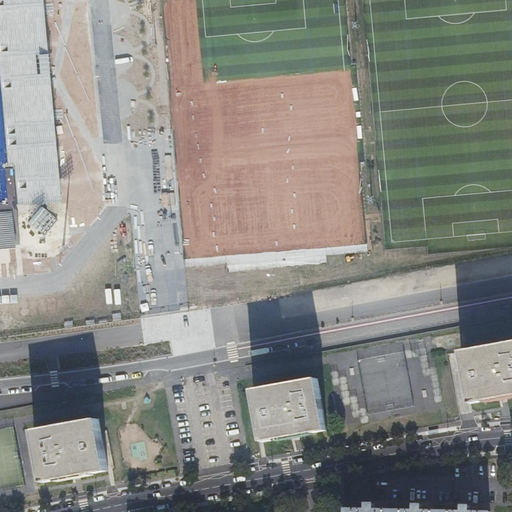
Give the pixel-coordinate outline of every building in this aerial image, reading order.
[(41,0),(0,0),(0,78),(8,167),(15,167),(19,205),(60,201),(41,0)] [(129,0),(115,0),(119,28),(133,27),(129,0)] [(186,120),(192,208),(229,206),(218,29),(177,32),(182,108),(178,108),(179,121),(186,120)] [(12,211),(0,211),(0,248),(15,247),(12,211)] [(511,341),(510,342),(509,343),(474,350),(474,349),(459,352),(469,404),(484,401),(484,399),(511,393),(511,341)] [(324,430),(315,379),(301,381),(301,382),(266,389),(265,387),(251,390),(260,442),(275,439),(274,438),(309,431),(310,433),(324,430)] [(33,430),(43,482),(57,480),(57,479),(92,472),(93,473),(106,471),(97,419),(83,421),(83,423),(47,429),(47,428),(33,430)] [(434,511),(434,509),(421,509),(421,504),(414,504),(414,509),(374,508),(374,503),(366,503),(366,508),(346,508),(346,511),(336,511),(434,511)]
